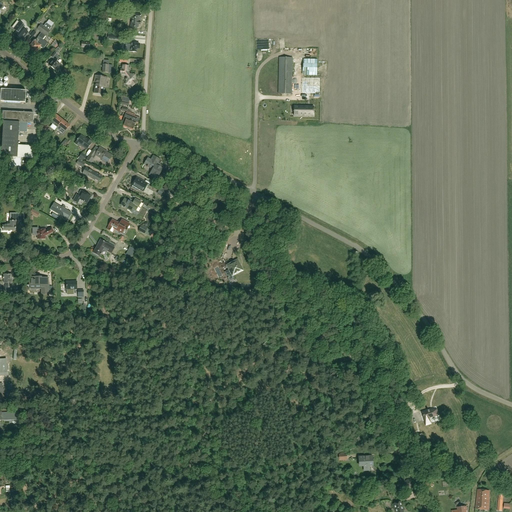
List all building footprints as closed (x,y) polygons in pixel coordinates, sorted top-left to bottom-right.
[(135,18),(135,15),(131,15),(131,18),(131,27),(138,28),(139,22),(140,22),(140,18),(135,18)] [(13,29),(17,32),(14,35),(21,41),(28,33),(23,29),(25,26),(19,22),(17,20),(12,27),(13,29)] [(29,48),(32,50),(31,51),(34,53),(35,52),(40,47),(43,49),(48,43),(43,40),(46,36),(50,31),(49,30),(43,26),(41,24),(37,22),(34,27),(38,30),(41,33),(36,40),(35,40),(29,48)] [(297,37),(298,52),(308,52),(307,36),(297,37)] [(137,44),(137,43),(131,43),(131,45),(126,44),(125,52),(131,52),(136,52),(137,49),(139,49),(140,44),(137,44)] [(59,58),(56,54),(60,49),(58,48),(54,53),(51,56),(54,59),(49,65),(54,70),(56,68),(58,70),(62,66),(59,64),(60,64),(56,61),(59,58)] [(291,94),(292,58),(279,58),(279,94),(291,94)] [(317,76),(317,71),(322,72),(322,66),(317,66),(317,60),(295,59),(295,75),(317,76)] [(112,73),(113,65),(103,65),(102,73),(112,73)] [(121,69),(120,72),(120,75),(127,76),(125,84),(131,85),(132,87),(137,83),(134,80),(135,75),(130,74),(128,71),(128,66),(123,66),(122,70),(121,69)] [(96,83),(94,93),(102,95),(104,87),(105,88),(107,77),(95,75),(94,82),(96,83)] [(26,91),(1,90),(0,101),(25,103),(26,91)] [(298,106),(298,116),(308,116),(313,116),(313,107),(308,107),(308,106),(298,106)] [(2,122),(3,122),(1,157),(6,157),(10,157),(10,163),(9,169),(21,170),(21,164),(22,158),(33,159),(34,146),(18,145),(19,132),(19,123),(27,123),(33,123),(33,113),(3,111),(2,122)] [(123,122),(125,123),(123,127),(133,131),(136,122),(138,123),(140,119),(126,113),(123,122)] [(56,129),(63,120),(56,115),(52,120),(51,123),(57,128),(56,129)] [(69,126),(63,120),(56,129),(63,134),(65,131),(69,126)] [(19,123),(19,132),(27,132),(27,123),(19,123)] [(38,128),(29,136),(32,140),(41,131),(38,128)] [(78,147),(80,144),(87,150),(92,142),(87,139),(86,140),(81,135),(76,142),(74,144),(78,147)] [(93,150),(87,160),(91,163),(96,155),(102,159),(101,160),(107,163),(112,156),(105,152),(105,151),(100,148),(97,153),(93,150)] [(77,159),(83,161),(87,156),(82,153),(77,159)] [(148,167),(152,169),(149,175),(156,179),(164,167),(158,163),(160,160),(153,156),(151,160),(148,158),(144,164),(147,166),(147,167),(148,168),(148,167)] [(51,171),(52,172),(54,169),(49,165),(45,170),(48,173),(51,171)] [(102,177),(86,168),(83,173),(95,180),(95,179),(99,182),(102,177)] [(147,184),(136,178),(132,185),(143,192),(147,184)] [(165,190),(153,183),(151,187),(158,192),(157,194),(164,198),(167,192),(165,190)] [(80,199),(87,203),(91,196),(81,191),(78,195),(77,194),(74,199),(78,202),(80,199)] [(135,199),(133,203),(124,199),(120,205),(131,211),(132,209),(136,211),(138,207),(139,207),(141,202),(135,199)] [(54,203),(50,210),(68,220),(72,213),(65,209),(66,207),(63,206),(62,208),(54,203)] [(156,213),(158,209),(149,204),(147,207),(156,213)] [(30,213),(32,215),(37,218),(40,213),(35,210),(32,209),(30,213)] [(5,226),(2,226),(2,231),(16,231),(16,226),(15,221),(16,221),(21,221),(24,221),(24,213),(13,213),(14,213),(14,221),(10,221),(10,223),(7,223),(7,225),(5,225),(5,226)] [(109,226),(107,229),(112,232),(114,229),(122,233),(128,223),(122,220),(120,223),(118,222),(117,223),(112,220),(108,226),(109,226)] [(138,231),(144,234),(147,228),(141,225),(138,231)] [(51,228),(46,231),(45,229),(37,229),(37,231),(38,231),(37,239),(45,239),(45,236),(53,232),(51,228)] [(93,253),(99,256),(103,250),(107,253),(107,251),(111,253),(114,248),(107,243),(101,240),(93,253)] [(229,270),(225,272),(230,281),(233,280),(234,278),(233,276),(243,271),(238,260),(227,265),(229,270)] [(4,275),(4,283),(5,283),(5,292),(12,292),(11,283),(12,283),(12,274),(4,275)] [(49,293),(49,287),(48,287),(48,283),(48,278),(42,278),(42,277),(29,277),(29,285),(34,285),(34,286),(41,289),(41,293),(49,293)] [(77,281),(66,282),(67,295),(73,295),(73,290),(77,290),(77,281)] [(442,423),(438,408),(423,412),(428,427),(442,423)] [(19,420),(19,412),(0,412),(0,419),(2,419),(2,421),(19,420)] [(419,443),(425,441),(422,434),(421,433),(418,434),(416,436),(418,440),(419,443)] [(364,467),(364,470),(369,470),(369,465),(372,465),(372,462),(373,462),(372,457),(368,457),(367,457),(359,457),(360,467),(364,467)] [(400,484),(402,490),(411,487),(409,481),(400,484)] [(478,490),(476,509),(488,510),(489,498),(488,498),(489,491),(478,490)] [(404,510),(401,501),(393,504),(395,511),(403,511),(404,510)]
